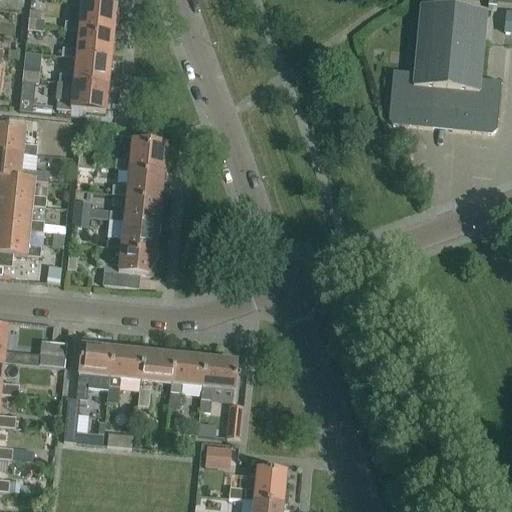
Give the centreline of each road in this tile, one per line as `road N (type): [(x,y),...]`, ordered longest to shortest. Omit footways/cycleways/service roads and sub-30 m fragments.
road 1 (residential): [(284,289),(184,0)]
road 2 (residential): [(0,304),(186,323),(284,289)]
road 3 (residential): [(284,289),(511,205)]
road 4 (residential): [(366,511),(284,289)]
